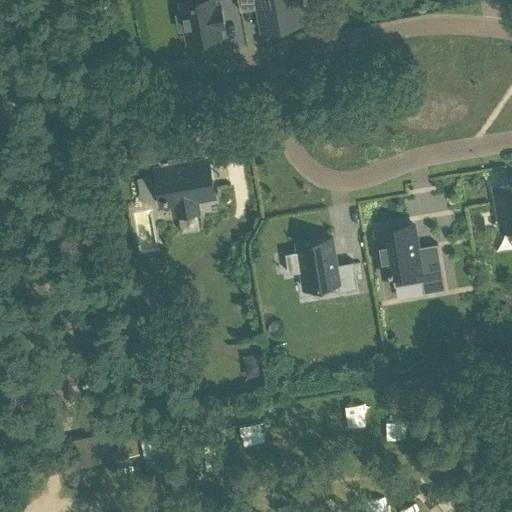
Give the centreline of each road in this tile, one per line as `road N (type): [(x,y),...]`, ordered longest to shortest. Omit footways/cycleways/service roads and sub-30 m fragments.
road 1 (residential): [(272,53),(289,140),(305,166),(325,177),(363,178),(422,155),(511,140)]
road 2 (track): [(96,504),(420,468)]
road 3 (track): [(48,506),(60,441),(76,411),(0,232)]
road 4 (residential): [(272,53),(425,27),(511,33)]
